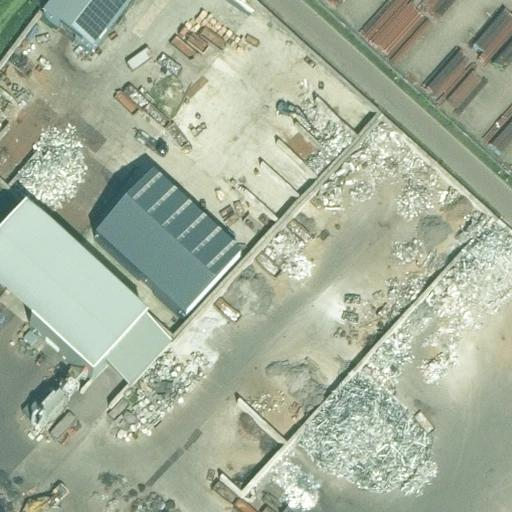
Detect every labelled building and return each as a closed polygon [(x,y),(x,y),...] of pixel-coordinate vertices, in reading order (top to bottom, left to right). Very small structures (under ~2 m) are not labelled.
[(130,0),(56,0),(43,18),(90,54),(130,0)] [(188,50),(182,58),(199,71),(205,64),(188,50)] [(2,147),(14,153),(27,129),(15,123),(2,147)] [(50,154),(64,137),(56,131),(42,148),(50,154)] [(149,179),(92,241),(182,325),(240,263),(149,179)] [(24,217),(0,243),(0,306),(91,391),(147,331),(24,217)]
